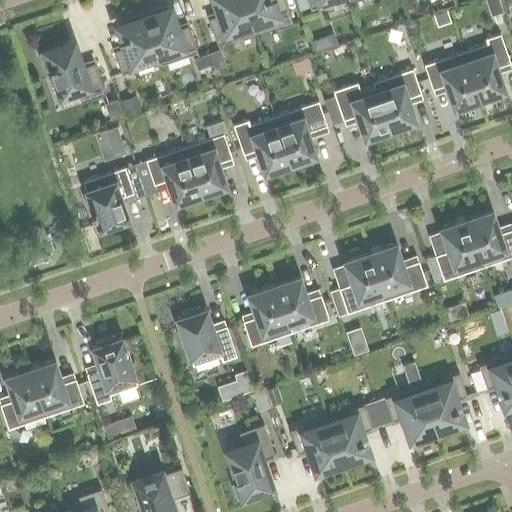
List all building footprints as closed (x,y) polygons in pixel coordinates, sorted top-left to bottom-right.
[(216,0),(221,13),(207,18),(217,45),(254,32),(254,31),(243,0),(216,0)] [(243,0),(254,31),(276,24),(277,28),(293,23),(284,0),(243,0)] [(307,0),(310,9),(325,4),(323,0),(307,0)] [(165,3),(141,11),(157,56),(158,55),(161,64),(197,52),(195,48),(187,25),(174,29),(165,3)] [(126,45),(113,50),(121,73),(136,68),(134,64),(157,56),(141,11),(117,19),(123,35),(122,36),(124,40),(126,45)] [(510,62),(500,33),(485,38),(486,43),(462,51),(479,100),(492,96),(492,94),(504,89),(497,66),(510,62)] [(94,62),(79,67),(70,40),(38,51),(43,68),(48,66),(49,69),(50,69),(59,96),(76,90),(80,102),(105,94),(94,62)] [(220,49),(208,53),(212,64),(213,68),(225,64),(220,49)] [(453,107),(478,98),(478,100),(479,100),(462,51),(424,64),(432,88),(445,84),(453,107)] [(212,64),(208,53),(193,58),(197,69),(212,64)] [(307,57),(291,63),(295,74),(312,69),(307,57)] [(412,68),(373,81),(390,131),(391,130),(390,128),(415,120),(407,97),(420,92),(412,68)] [(335,96),(324,100),(332,123),(343,119),(356,115),(364,137),(377,133),(377,135),(390,131),(373,81),(372,82),(374,86),(360,91),(357,82),(333,90),(335,96)] [(136,94),(121,99),(126,114),(141,109),(136,94)] [(105,103),(110,119),(121,115),(116,100),(105,103)] [(326,125),(318,100),(273,116),(290,165),(303,160),(302,158),(315,154),(307,131),(326,125)] [(233,124),(243,153),(256,149),(264,172),(289,163),(289,165),(290,165),(273,116),(249,124),(248,119),(233,124)] [(209,138),(184,146),(201,195),(202,195),(201,193),(226,185),(218,162),(231,157),(223,133),(227,131),(223,120),(205,126),(209,138)] [(105,130),(113,152),(124,148),(116,126),(105,130)] [(184,146),(145,159),(153,184),(167,179),(174,202),(187,198),(188,200),(201,195),(184,146)] [(125,166),(82,181),(93,211),(90,212),(91,216),(94,215),(99,228),(104,226),(105,230),(123,223),(122,220),(127,218),(120,196),(133,192),(125,166)] [(491,210),(466,218),(466,216),(465,217),(482,266),(511,255),(511,228),(499,233),(491,210)] [(465,217),(452,221),(453,223),(440,227),(448,250),(434,255),(443,279),(482,266),(465,217)] [(382,245),(369,250),(385,296),(386,299),(387,298),(426,285),(418,260),(403,266),(395,243),(382,247),(382,245)] [(338,288),(329,291),(337,315),(347,312),(386,299),(385,296),(369,250),(368,250),(369,252),(344,260),(351,283),(338,288)] [(299,276),(274,284),(273,282),(289,332),(328,318),(320,294),(307,298),(299,276)] [(273,282),(260,287),(260,289),(247,293),(255,316),(242,321),(250,345),(289,332),(273,282)] [(511,288),(502,293),(506,303),(511,300),(511,288)] [(205,308),(200,309),(199,306),(180,312),(181,316),(176,318),(180,330),(179,331),(183,344),(185,344),(192,365),(220,356),(221,360),(236,355),(226,325),(212,329),(205,308)] [(127,348),(125,349),(121,337),(115,338),(114,335),(96,341),(97,345),(92,347),(99,368),(86,373),(96,403),(111,398),(109,393),(137,384),(129,363),(131,362),(127,348)] [(511,408),(511,356),(495,363),(493,358),(478,363),(486,386),(500,382),(502,388),(501,388),(502,392),(503,392),(509,410),(511,408)] [(54,359),(42,364),(41,362),(29,366),(45,415),(83,402),(75,378),(62,382),(54,359)] [(28,366),(28,368),(5,376),(12,399),(0,403),(0,405),(8,428),(45,415),(29,366),(28,366)] [(444,381),(423,389),(422,389),(436,430),(437,434),(462,426),(456,409),(457,409),(455,405),(453,399),(465,395),(457,372),(442,377),(444,381)] [(414,437),(436,430),(422,389),(423,389),(421,384),(384,397),(392,420),(405,416),(414,442),(416,442),(414,437)] [(266,389),(271,404),(282,400),(277,385),(266,389)] [(261,389),(253,392),(259,409),(268,406),(261,389)] [(350,413),(328,421),(343,466),(367,458),(361,441),(362,441),(361,437),(360,437),(358,431),(371,427),(364,403),(348,408),(350,413)] [(320,474),(343,466),(328,421),(306,429),(304,424),(289,429),(297,452),(311,448),(320,474)] [(112,423),(101,427),(105,439),(116,435),(112,423)] [(268,487),(259,460),(274,455),(263,423),(239,431),(243,443),(226,449),(235,476),(234,476),(235,480),(232,481),(229,474),(228,474),(236,498),(268,487)] [(174,511),(169,499),(188,492),(188,493),(190,493),(181,467),(165,473),(163,469),(134,479),(140,496),(135,498),(140,511),(174,511)] [(16,477),(3,481),(7,491),(20,487),(16,477)] [(108,511),(100,488),(78,496),(81,505),(63,511),(108,511)]
